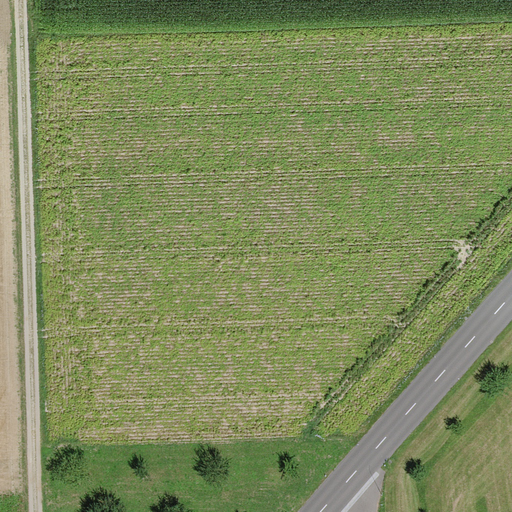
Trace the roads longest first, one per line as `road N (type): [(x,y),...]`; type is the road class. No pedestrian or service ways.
road 1 (track): [(18,0),(33,511)]
road 2 (tertiary): [(317,511),(511,286)]
